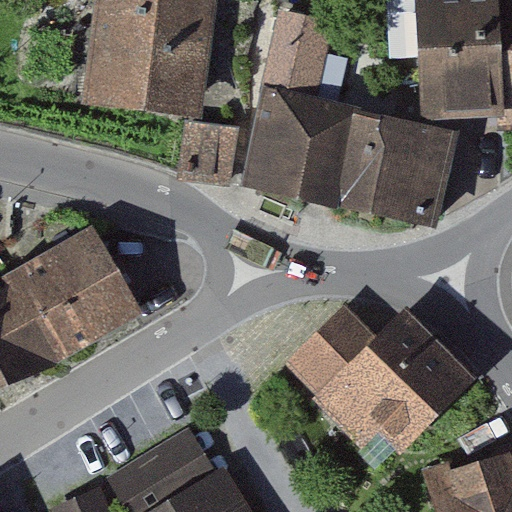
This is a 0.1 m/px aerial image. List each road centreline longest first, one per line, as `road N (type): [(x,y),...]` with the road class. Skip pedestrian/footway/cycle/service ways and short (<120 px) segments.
road 1 (residential): [(0,153),(161,194),(209,227),(253,276)]
road 2 (residential): [(194,324),(0,445)]
road 3 (residential): [(253,276),(445,282)]
road 4 (residential): [(194,324),(283,494)]
